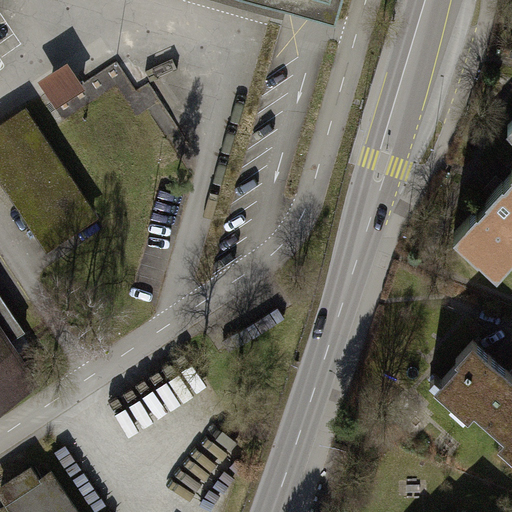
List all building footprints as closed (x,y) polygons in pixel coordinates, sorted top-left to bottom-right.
[(271,0),(336,19),(341,0),(271,0)] [(68,59),(38,78),(56,106),(86,88),(68,59)] [(0,127),(0,170),(41,232),(86,202),(25,110),(0,127)] [(511,178),(511,180),(459,237),(499,274),(511,259),(511,131),(508,136),(511,139),(511,178)] [(0,400),(32,380),(6,342),(24,330),(0,293),(0,400)] [(511,376),(477,346),(442,385),(511,445),(511,376)] [(0,511),(76,511),(51,473),(38,482),(30,469),(1,488),(10,502),(0,508),(0,511)]
